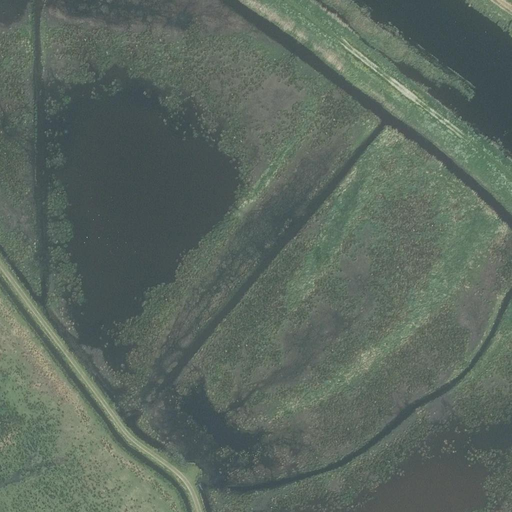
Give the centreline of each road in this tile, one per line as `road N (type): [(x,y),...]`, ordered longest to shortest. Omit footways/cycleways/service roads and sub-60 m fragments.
road 1 (track): [(199,511),(185,482),(123,430),(0,266)]
road 2 (track): [(280,0),(450,127),(511,185)]
